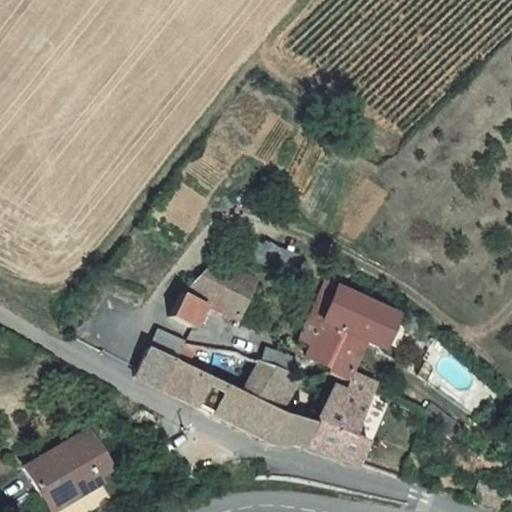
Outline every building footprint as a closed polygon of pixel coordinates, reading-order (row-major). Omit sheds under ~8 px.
[(181,295),(168,318),(192,330),(204,306),(237,321),(256,283),(214,263),(181,295)] [(329,369),(327,376),(346,384),(350,375),(364,343),(380,350),(395,318),(323,286),(298,341),(308,346),(303,358),(329,369)] [(182,342),(157,331),(146,350),(172,363),(182,342)] [(261,364),(258,364),(240,396),(184,369),(194,346),(182,342),(172,363),(146,350),(145,350),(131,378),(269,445),(289,448),(282,424),(279,417),(277,415),(296,385),(298,376),(290,374),(261,364)] [(265,351),(261,364),(290,374),(294,361),(265,351)] [(432,371),(422,364),(416,377),(425,384),(432,371)] [(282,424),(289,448),(301,450),(355,467),(365,444),(351,438),(374,387),(350,375),(346,384),(340,394),(331,391),(326,401),(317,417),(311,428),(282,424)] [(317,417),(326,401),(320,397),(311,414),(317,417)] [(453,428),(434,413),(427,423),(445,438),(453,428)] [(24,470),(44,504),(57,497),(62,506),(99,483),(97,478),(110,470),(88,433),(24,470)] [(471,503),(500,511),(509,511),(511,504),(511,493),(477,483),(471,503)] [(57,497),(44,504),(49,511),(50,511),(62,506),(57,497)]
